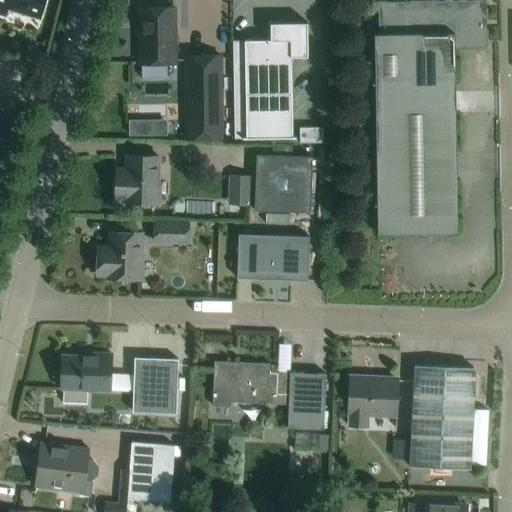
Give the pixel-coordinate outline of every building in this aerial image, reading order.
[(0,0),(0,13),(5,15),(7,9),(39,18),(44,0),(0,0)] [(450,0),(378,1),(378,21),(378,33),(374,33),(377,233),(457,232),(454,48),(486,47),(485,0),(450,0)] [(174,7),(139,7),(140,63),(175,62),(174,7)] [(244,40),(233,40),(235,134),(246,134),(292,134),(291,93),(291,56),(308,56),(307,22),(273,22),(270,26),(270,40),(244,40)] [(187,138),(221,137),(220,55),(186,56),(187,138)] [(165,135),(165,120),(126,120),(126,136),(165,135)] [(323,126),(299,127),(299,142),(323,142),(323,126)] [(272,154),(256,154),(254,190),(254,210),(310,212),(310,191),(312,155),(292,155),(292,143),(272,143),(272,154)] [(157,202),(158,156),(126,155),(126,169),(116,168),(115,198),(125,199),(125,201),(157,202)] [(229,190),(228,205),(248,205),(249,191),(229,190)] [(187,242),(188,222),(155,221),(154,241),(187,242)] [(140,278),(141,233),(109,232),(109,246),(98,246),(97,274),(108,274),(108,277),(140,278)] [(309,235),(238,233),(237,277),(308,279),(309,235)] [(422,300),(421,311),(465,314),(466,303),(422,300)] [(109,390),(110,372),(111,352),(92,352),(92,355),(62,354),(61,388),(63,388),(63,403),(87,404),(88,389),(109,390)] [(134,357),(133,377),(132,411),(176,413),(178,358),(134,357)] [(214,360),(213,380),(212,405),(230,406),(231,401),(288,404),(287,428),(323,429),(325,373),(289,371),(289,375),(269,374),(270,363),(214,360)] [(491,410),(472,408),(474,368),(414,365),(410,465),(469,468),(471,432),(490,433),(491,410)] [(349,374),(349,394),(348,414),(349,414),(348,424),(365,425),(365,414),(396,416),(397,380),(375,379),(375,375),(349,374)] [(392,438),(392,457),(409,458),(409,439),(392,438)] [(170,501),(174,445),(131,441),(126,497),(170,501)] [(34,485),(54,488),(82,491),(83,479),(91,480),(97,475),(98,466),(93,459),(87,458),(88,448),(61,444),(41,442),(37,467),(34,485)] [(466,511),(467,504),(447,503),(425,502),(424,511),(466,511)]
